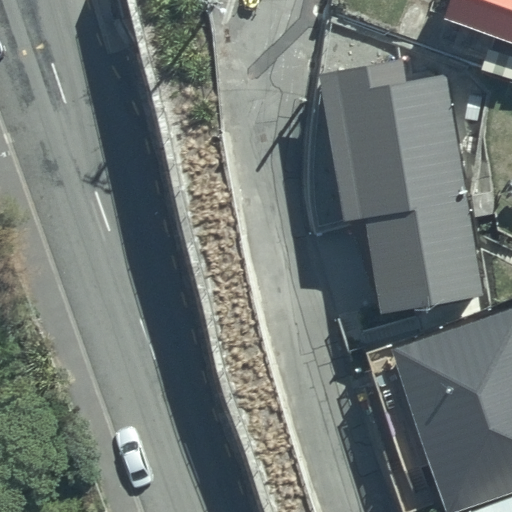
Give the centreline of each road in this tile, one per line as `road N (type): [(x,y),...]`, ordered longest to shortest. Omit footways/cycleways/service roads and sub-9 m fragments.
road 1 (secondary): [(210,511),(27,0)]
road 2 (residential): [(354,511),(319,420),(265,177),(268,28),(276,0)]
